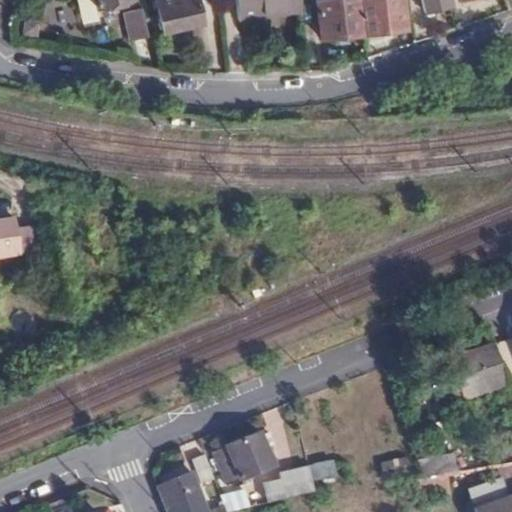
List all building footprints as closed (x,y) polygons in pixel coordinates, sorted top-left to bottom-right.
[(201,24),(195,0),(154,0),(162,32),(201,24)] [(258,12),(298,9),(297,0),(233,0),(235,21),(258,19),(258,12)] [(319,42),(362,36),(357,0),(348,0),(314,4),(319,42)] [(357,0),(362,36),(404,31),(400,0),(357,0)] [(449,7),(447,0),(419,0),(422,12),(449,7)] [(120,13),(127,42),(147,37),(139,7),(120,13)] [(506,381),(491,341),(447,358),(455,381),(447,384),(453,401),(506,381)] [(271,464),(258,433),(214,449),(225,482),(271,464)] [(404,472),(402,459),(378,462),(379,475),(404,472)] [(330,463),(305,468),(306,474),(310,492),(317,491),(314,479),(331,477),(330,463)] [(189,473),(156,485),(161,498),(166,511),(220,511),(223,511),(220,505),(203,509),(189,473)] [(310,492),(306,474),(260,483),(259,478),(217,488),(224,511),(299,494),(310,492)] [(511,511),(511,510),(506,511),(494,511),(490,500),(469,506),(470,511),(511,511)]
